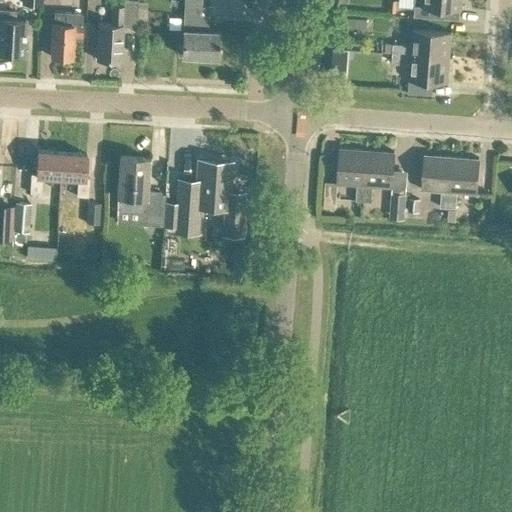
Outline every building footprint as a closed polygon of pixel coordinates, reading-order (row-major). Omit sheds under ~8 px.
[(136,26),(136,0),(123,0),(123,5),(110,5),(109,23),(97,22),(95,58),(120,60),(122,25),(136,26)] [(461,0),(423,0),(423,6),(415,5),(414,15),(446,18),(447,8),(461,9),(461,0)] [(182,29),(181,55),(217,57),(218,31),(206,30),(207,6),(184,5),(183,19),(190,19),(189,29),(182,29)] [(0,53),(23,55),(25,18),(14,18),(15,10),(0,8),(0,53)] [(81,37),(81,25),(81,13),(53,11),(53,22),(52,22),(50,56),(70,57),(71,39),(79,39),(81,37)] [(393,43),(393,52),(449,57),(451,32),(413,29),(411,44),(393,43)] [(449,57),(393,52),(392,62),(410,63),(409,78),(447,81),(449,57)] [(363,200),(367,149),(340,147),(337,183),(357,184),(356,200),(363,200)] [(395,151),(367,149),(363,200),(371,201),(372,185),(392,187),(395,151)] [(60,177),(61,151),(36,150),(35,174),(30,173),(29,193),(41,193),(42,175),(60,177)] [(86,153),(61,151),(60,177),(77,178),(76,196),(88,196),(89,177),(84,177),(86,153)] [(448,207),(452,155),(425,153),(422,189),(441,190),(440,206),(448,207)] [(119,155),(117,195),(116,200),(117,203),(120,206),(129,206),(132,203),(133,200),(134,196),(141,197),(139,222),(158,223),(160,190),(145,189),(147,157),(119,155)] [(452,155),(448,207),(456,207),(457,191),(477,193),(479,158),(452,155)] [(177,182),(177,191),(164,190),(162,223),(197,226),(198,205),(226,207),(229,162),(199,160),(197,183),(177,182)] [(392,192),(391,204),(404,205),(405,193),(392,192)] [(408,197),(407,210),(419,210),(420,198),(408,197)] [(30,200),(17,199),(15,199),(12,230),(14,230),(11,257),(27,258),(29,240),(24,239),(25,231),(27,231),(30,200)] [(0,237),(9,238),(11,203),(0,202),(0,237)] [(98,224),(100,204),(100,203),(87,202),(85,223),(98,224)] [(448,208),(447,219),(455,220),(456,209),(448,208)] [(164,263),(177,264),(179,237),(166,236),(164,263)] [(54,259),(54,246),(42,245),(42,258),(54,259)]
